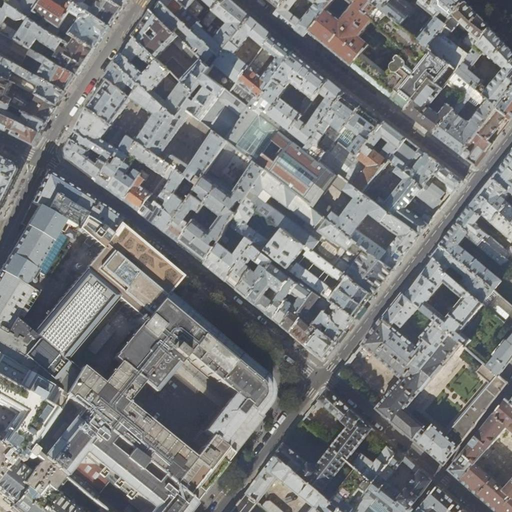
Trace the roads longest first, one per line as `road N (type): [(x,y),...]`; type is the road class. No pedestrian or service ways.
road 1 (residential): [(323,376),(130,217),(40,158)]
road 2 (residential): [(247,0),(476,180)]
road 3 (tertiary): [(323,376),(476,180)]
road 4 (residential): [(40,158),(144,0)]
road 5 (tertiary): [(216,511),(323,376)]
road 6 (residential): [(323,376),(440,475)]
